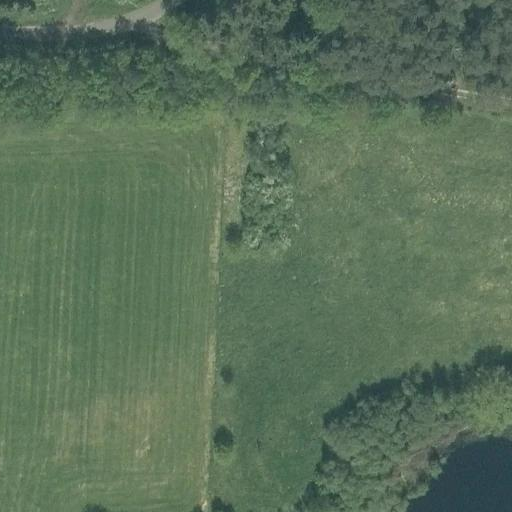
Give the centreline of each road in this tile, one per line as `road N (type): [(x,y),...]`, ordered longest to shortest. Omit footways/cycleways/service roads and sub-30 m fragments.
road 1 (track): [(145,15),(178,41),(511,105)]
road 2 (unclassified): [(176,0),(92,30),(0,34)]
